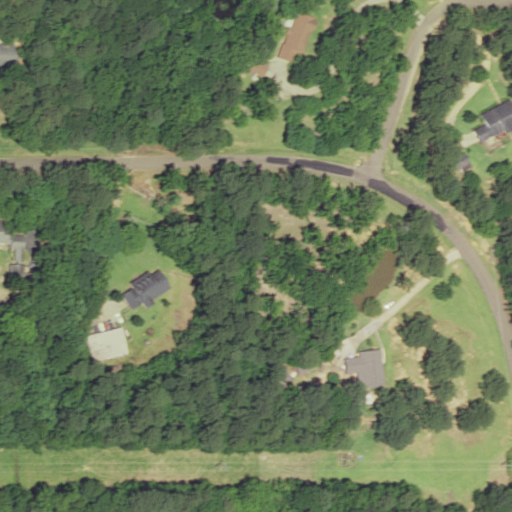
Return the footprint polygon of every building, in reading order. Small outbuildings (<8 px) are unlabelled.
[(300,53),(313,19),(291,10),(273,56),(288,62),(293,50),(300,53)] [(0,66),(8,66),(8,42),(0,41),(0,66)] [(263,66),(249,61),(246,69),(260,75),(263,66)] [(511,107),(510,108),(506,98),(474,111),(479,123),(469,128),(474,140),(511,124),(511,107)] [(21,233),(0,232),(0,242),(10,243),(10,263),(6,263),(6,281),(20,281),(21,233)] [(118,289),(129,307),(138,301),(140,305),(168,290),(156,268),(118,289)] [(89,362),(124,353),(117,326),(82,335),(89,362)] [(355,386),(380,384),(377,349),(339,353),(341,373),(354,372),(355,386)]
